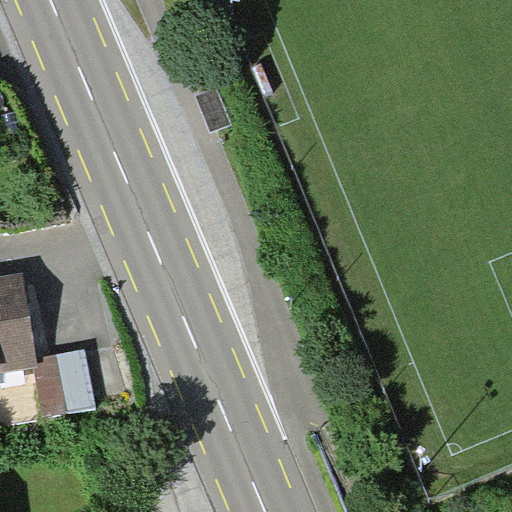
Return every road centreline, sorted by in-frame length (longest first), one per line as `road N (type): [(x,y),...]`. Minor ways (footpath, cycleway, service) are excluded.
road 1 (secondary): [(53,0),(267,511)]
road 2 (unknown): [(141,208),(0,236)]
